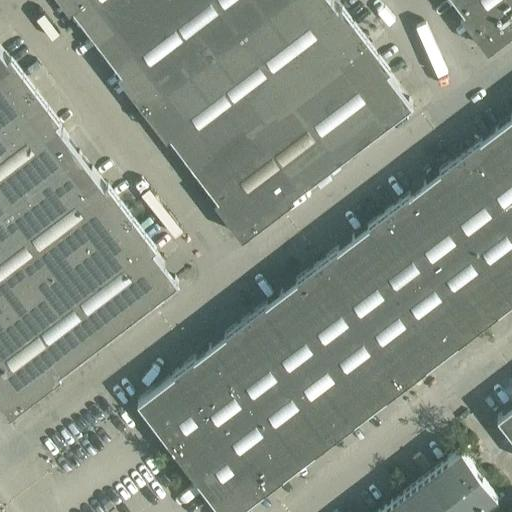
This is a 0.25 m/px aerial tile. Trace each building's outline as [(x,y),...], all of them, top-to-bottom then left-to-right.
[(97,37),(145,0),(63,0),(70,8),(73,6),(97,37)] [(143,104),(247,24),(228,0),(145,0),(97,37),(122,69),(118,72),(143,104)] [(279,0),(228,0),(247,24),(279,0)] [(296,89),(364,37),(339,4),(335,0),(279,0),(247,24),(296,89)] [(511,0),(457,0),(464,10),(476,24),(480,31),(490,43),(511,26),(511,0)] [(342,2),(339,4),(364,37),(367,35),(342,2)] [(511,30),(511,26),(490,43),(480,31),(476,24),(464,10),(461,12),(488,48),(511,30)] [(195,166),(296,89),(247,24),(143,104),(167,135),(170,133),(195,166)] [(367,35),(364,37),(387,68),(391,65),(367,35)] [(399,83),(387,68),(364,37),(296,89),(345,153),(346,152),(413,101),(399,83)] [(0,116),(38,88),(11,53),(8,55),(0,44),(0,116)] [(83,154),(61,125),(57,119),(60,117),(38,88),(0,116),(0,189),(13,207),(83,154)] [(195,166),(219,197),(244,230),(293,193),(344,154),(345,153),(296,89),(195,166)] [(511,113),(504,119),(497,125),(511,144),(511,113)] [(511,206),(511,144),(497,125),(489,130),(481,136),(471,144),(469,146),(465,149),(461,152),(506,211),(511,206)] [(506,211),(461,152),(457,155),(452,159),(449,161),(433,174),(425,179),(470,238),(506,211)] [(131,217),(83,154),(13,207),(61,270),(131,217)] [(470,238),(425,179),(417,185),(402,197),(398,200),(394,203),(389,207),(434,266),(470,238)] [(0,217),(13,207),(0,189),(0,217)] [(295,195),(293,193),(244,230),(219,197),(215,199),(243,235),(295,195)] [(0,316),(61,270),(13,207),(0,217),(0,316)] [(434,266),(389,207),(385,210),(380,214),(377,216),(361,228),(353,234),(398,293),(434,266)] [(511,219),(506,211),(470,238),(511,293),(511,219)] [(179,280),(131,217),(61,270),(109,333),(179,280)] [(398,293),(353,234),(345,240),(330,252),(326,255),(321,258),(317,262),(362,320),(398,293)] [(511,299),(511,293),(470,238),(434,266),(479,325),(483,321),(488,318),(491,315),(507,303),(511,299)] [(362,320),(317,262),(313,265),(308,268),(305,271),(289,283),(281,289),(326,348),(362,320)] [(479,325),(434,266),(398,293),(443,352),(451,346),(466,334),(470,331),(474,328),(479,325)] [(0,394),(10,408),(60,371),(109,333),(61,270),(0,316),(0,394)] [(326,348),(281,289),(273,294),(258,306),(254,310),(250,313),(245,316),(290,375),(326,348)] [(443,352),(398,293),(362,320),(407,379),(411,376),(416,373),(420,370),(435,358),(443,352)] [(290,375),(245,316),(241,319),(237,323),(233,326),(217,338),(209,344),(254,403),(290,375)] [(407,379),(362,320),(326,348),(371,407),(378,401),(394,389),(399,386),(403,382),(407,379)] [(254,403),(209,344),(195,355),(179,367),(173,371),(218,430),(254,403)] [(371,407),(326,348),(290,375),(335,434),(340,431),(344,427),(348,424),(364,412),(371,407)] [(62,373),(60,371),(10,408),(0,394),(0,401),(9,413),(62,373)] [(218,430),(173,371),(168,375),(137,398),(159,427),(176,449),(182,457),(218,430)] [(335,434),(290,375),(254,403),(299,461),(308,454),(323,443),(330,438),(331,437),(335,434)] [(299,461),(254,403),(218,430),(263,489),(268,485),(276,479),(280,476),(292,467),(299,461)] [(511,403),(506,407),(497,414),(511,433),(511,403)] [(263,489),(218,430),(182,457),(188,465),(205,487),(223,511),(232,511),(235,510),(244,504),(252,498),(260,491),(263,489)] [(473,511),(477,509),(481,506),(498,493),(483,474),(477,466),(462,446),(417,481),(407,488),(375,511),(473,511)] [(481,463),(477,466),(480,470),(483,474),(487,471),(481,463)]
